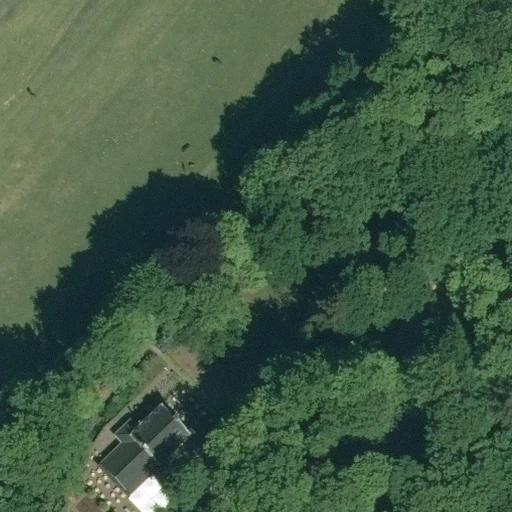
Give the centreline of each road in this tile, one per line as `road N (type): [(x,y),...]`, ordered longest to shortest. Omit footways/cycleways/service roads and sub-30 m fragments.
road 1 (unclassified): [(0,404),(82,351),(199,248),(511,141)]
road 2 (track): [(511,162),(300,373)]
road 3 (track): [(400,414),(511,224)]
road 4 (track): [(305,511),(400,414)]
